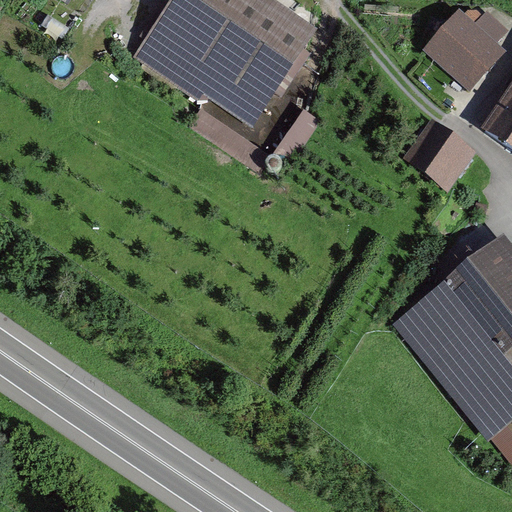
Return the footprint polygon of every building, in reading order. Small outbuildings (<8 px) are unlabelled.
[(248,131),(317,33),(268,0),(182,0),(142,57),(248,131)] [(424,52),(471,95),(511,50),(511,32),(489,12),(477,25),(462,12),(424,52)] [(511,86),(480,132),(511,154),(511,86)] [(286,93),(250,142),(271,157),(307,108),(286,93)] [(309,107),(279,153),(296,164),(326,118),(309,107)] [(445,195),(478,156),(434,120),(401,159),(445,195)] [(267,182),(197,135),(185,152),(255,199),(267,182)] [(495,443),(511,428),(511,247),(506,240),(400,328),(495,443)]
